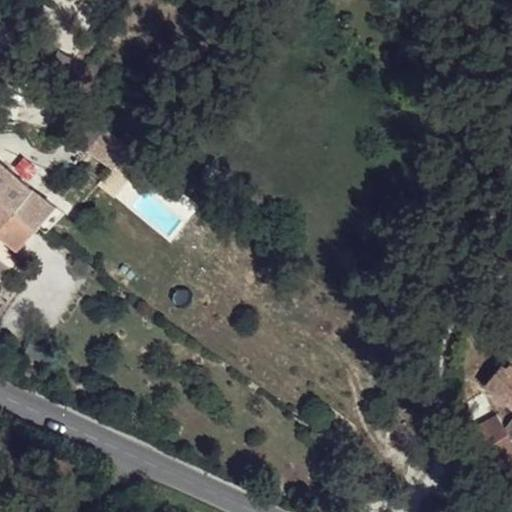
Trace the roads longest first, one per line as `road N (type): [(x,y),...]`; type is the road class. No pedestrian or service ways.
road 1 (residential): [(364,511),(408,506),(439,472),(444,374),(463,275),(511,173)]
road 2 (tertiary): [(0,399),(257,511)]
